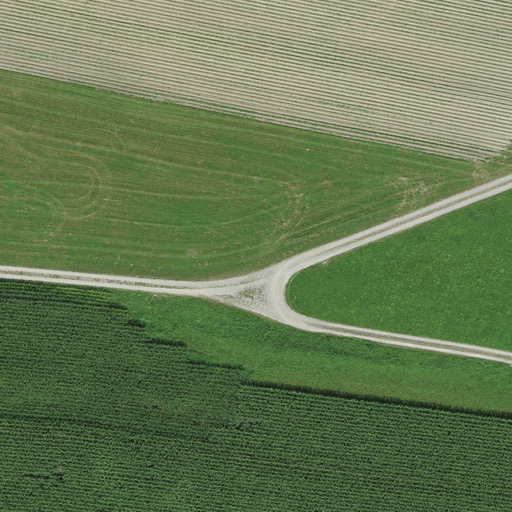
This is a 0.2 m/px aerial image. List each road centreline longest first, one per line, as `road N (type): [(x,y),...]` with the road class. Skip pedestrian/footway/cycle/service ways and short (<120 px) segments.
road 1 (track): [(196,289),(296,263),(511,180)]
road 2 (track): [(303,323),(511,357)]
road 3 (track): [(196,289),(0,275)]
